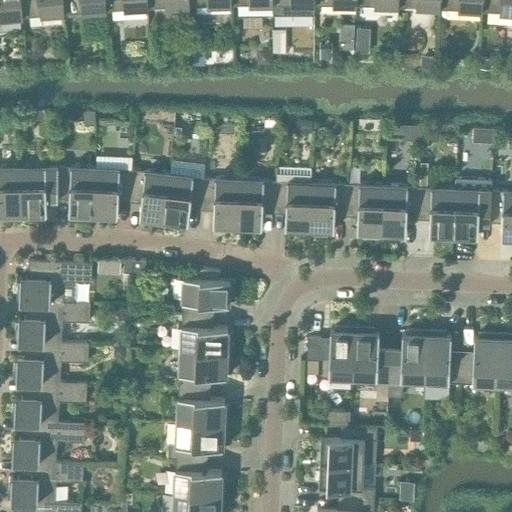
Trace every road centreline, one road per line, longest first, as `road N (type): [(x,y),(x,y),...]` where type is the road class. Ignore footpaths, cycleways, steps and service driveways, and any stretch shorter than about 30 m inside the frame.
road 1 (residential): [(0,240),(199,250),(275,267),(295,285)]
road 2 (residential): [(269,511),(279,318),(295,285)]
road 3 (residential): [(295,285),(318,278),(511,288)]
